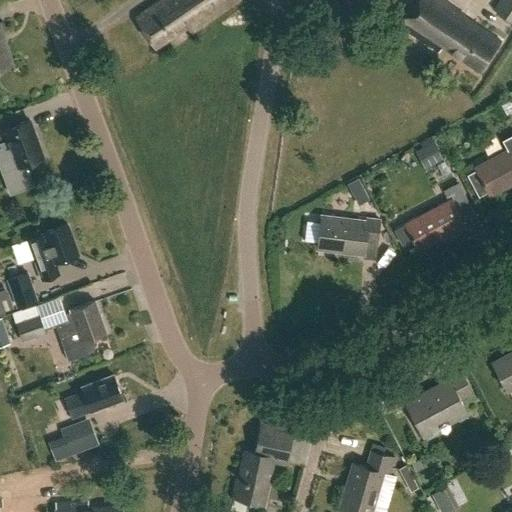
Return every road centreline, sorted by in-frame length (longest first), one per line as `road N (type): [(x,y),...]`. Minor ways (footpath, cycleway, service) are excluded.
road 1 (tertiary): [(195,385),(158,309),(46,0)]
road 2 (unclassified): [(256,362),(248,208),(283,0)]
road 3 (residential): [(313,373),(511,273)]
road 4 (residential): [(299,511),(317,441),(313,373)]
road 5 (tertiary): [(175,511),(195,385)]
